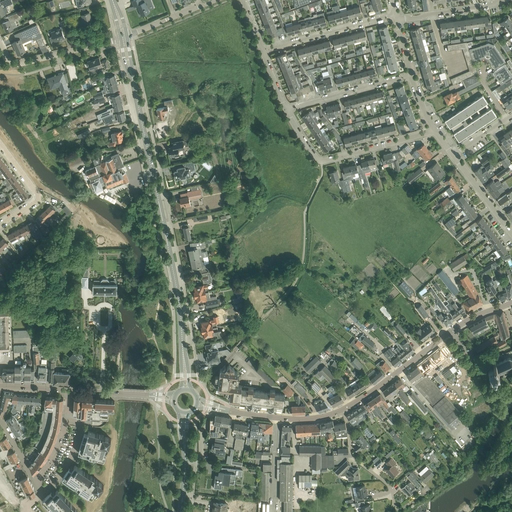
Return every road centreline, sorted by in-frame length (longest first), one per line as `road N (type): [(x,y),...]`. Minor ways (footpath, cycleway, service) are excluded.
road 1 (tertiary): [(181,347),(129,69)]
road 2 (residential): [(433,128),(321,161),(286,110)]
road 3 (residential): [(262,51),(395,14)]
road 4 (residential): [(453,329),(342,411)]
road 5 (residential): [(120,38),(17,64),(0,45)]
road 6 (residential): [(410,75),(286,110)]
road 7 (residential): [(369,494),(390,489),(350,454),(342,411)]
